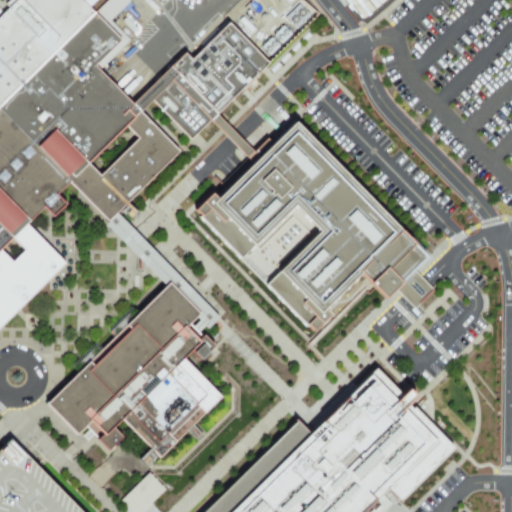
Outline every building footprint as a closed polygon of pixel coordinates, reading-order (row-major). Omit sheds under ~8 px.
[(0,101),(90,13),(77,0),(10,0),(5,5),(8,8),(0,16),(0,101)] [(0,103),(91,12),(123,43),(96,71),(178,152),(108,222),(68,183),(55,195),(65,204),(51,217),(42,208),(25,225),(63,264),(0,325),(0,103)] [(196,217),(198,216),(193,210),(209,195),(214,200),(293,121),(428,256),(383,301),(358,276),(324,310),(329,315),(311,332),(196,217)] [(43,404),(166,281),(200,314),(192,321),(215,344),(199,360),(189,350),(179,360),(217,397),(157,457),(120,420),(111,429),(120,437),(107,451),(96,440),(101,435),(88,422),(75,436),(43,404)] [(359,511),(385,487),(397,499),(447,450),(405,406),(414,397),(406,389),(400,395),(373,368),(307,433),(295,420),(201,511),(359,511)] [(0,511),(0,454),(13,442),(80,511),(0,511)] [(118,501),(127,510),(125,511),(149,511),(145,508),(164,491),(147,473),(118,501)]
